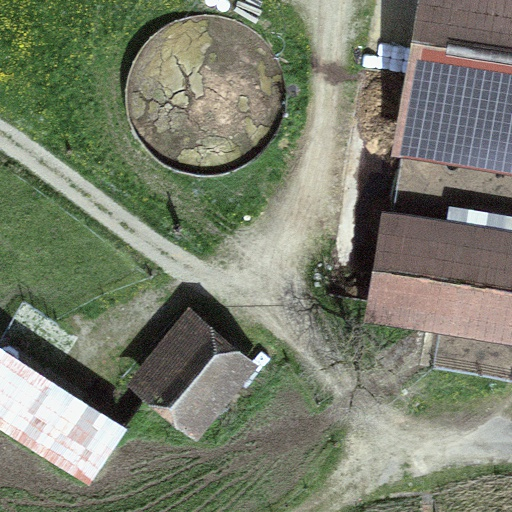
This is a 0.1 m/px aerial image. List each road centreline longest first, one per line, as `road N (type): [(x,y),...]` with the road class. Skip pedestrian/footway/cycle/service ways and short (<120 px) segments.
road 1 (track): [(401,430),(268,309),(122,224)]
road 2 (track): [(268,309),(309,181),(348,0)]
road 3 (track): [(313,511),(401,430),(511,446)]
road 4 (track): [(0,134),(122,224)]
